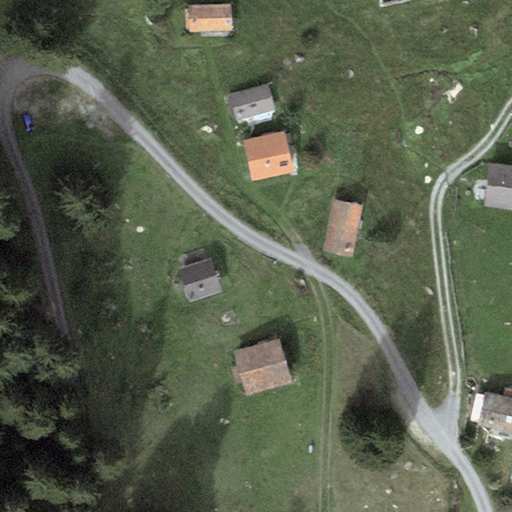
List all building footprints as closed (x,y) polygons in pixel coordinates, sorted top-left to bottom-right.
[(239,6),(195,7),(195,35),(240,35),(239,6)] [(277,86),(235,96),(241,122),(283,113),(277,86)] [(295,131),(251,141),(261,184),(305,173),(295,131)] [(511,166),(492,165),(489,207),(511,208),(511,166)] [(374,208),(341,201),(329,256),(363,263),(374,208)] [(216,259),(182,270),(193,305),(228,294),(216,259)] [(290,339),(242,353),(254,396),(302,383),(290,339)] [(511,394),(500,391),(491,420),(511,425),(511,394)]
